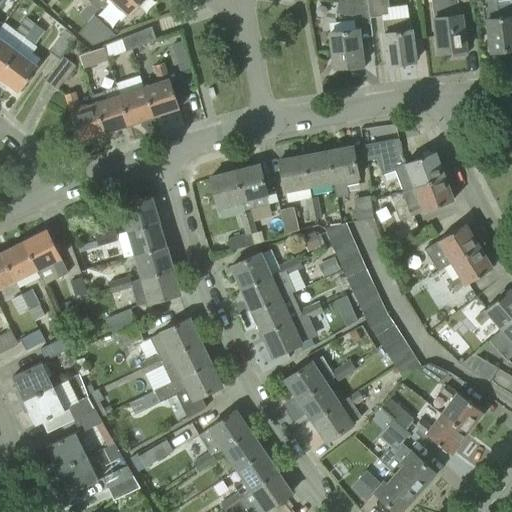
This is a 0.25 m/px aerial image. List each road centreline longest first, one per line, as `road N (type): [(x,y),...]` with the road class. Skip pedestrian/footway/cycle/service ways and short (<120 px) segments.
road 1 (residential): [(337,511),(293,464),(214,324),(195,282),(172,152)]
road 2 (residential): [(439,99),(475,196),(511,262)]
road 3 (residential): [(267,123),(439,99)]
road 4 (residential): [(51,187),(172,152)]
road 5 (residential): [(267,123),(236,5)]
